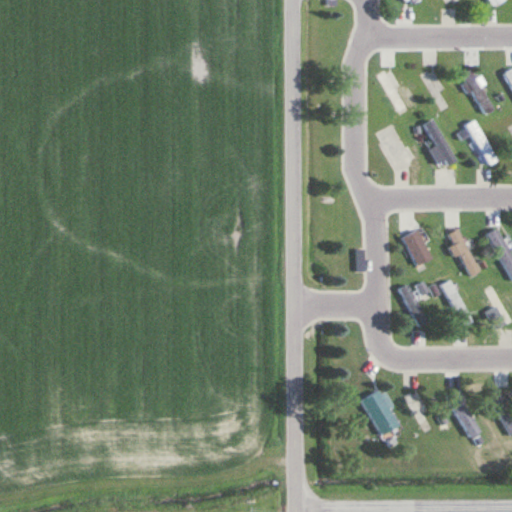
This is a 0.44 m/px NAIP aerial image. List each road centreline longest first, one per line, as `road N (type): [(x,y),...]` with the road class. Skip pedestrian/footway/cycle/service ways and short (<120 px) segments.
road 1 (residential): [(297,511),(287,0)]
road 2 (residential): [(376,307),(376,221),(356,170),(354,60),(366,37),(384,37)]
road 3 (residential): [(297,506),(511,504)]
road 4 (residential): [(376,307),(378,347),(386,355),(511,358)]
road 5 (residential): [(370,200),(511,198)]
road 6 (residential): [(384,37),(511,35)]
